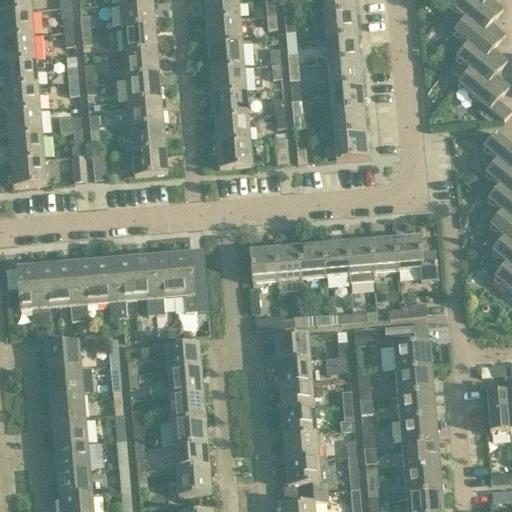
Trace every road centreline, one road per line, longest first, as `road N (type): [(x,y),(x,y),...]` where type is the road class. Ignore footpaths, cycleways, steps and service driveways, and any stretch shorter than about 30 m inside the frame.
road 1 (residential): [(194,219),(176,0)]
road 2 (residential): [(414,200),(394,0)]
road 3 (residential): [(194,219),(0,236)]
road 4 (residential): [(414,200),(225,217)]
road 5 (residential): [(265,511),(253,355),(236,342)]
road 6 (residential): [(41,511),(29,363),(0,365)]
road 7 (residential): [(236,342),(217,362),(229,511)]
road 8 (residential): [(456,361),(444,208),(431,209)]
road 9 (residential): [(469,511),(456,361)]
road 10 (residential): [(236,342),(225,217)]
